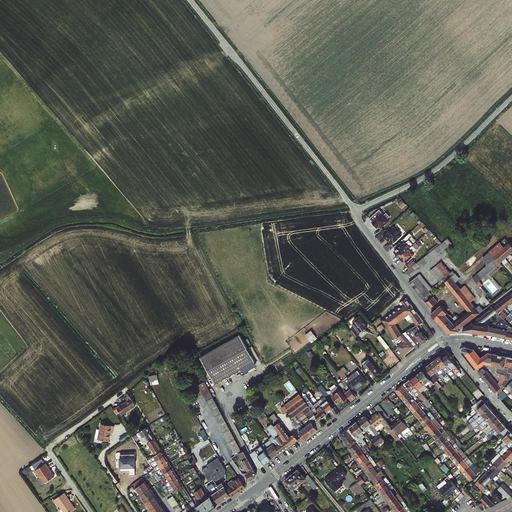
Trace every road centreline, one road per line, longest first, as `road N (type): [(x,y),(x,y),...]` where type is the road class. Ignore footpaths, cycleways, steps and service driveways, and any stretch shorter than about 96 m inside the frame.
road 1 (residential): [(355,210),(189,0)]
road 2 (residential): [(511,96),(438,167),(355,210)]
road 3 (residential): [(447,340),(355,210)]
road 4 (residential): [(201,511),(130,393)]
road 5 (residential): [(388,384),(468,482)]
